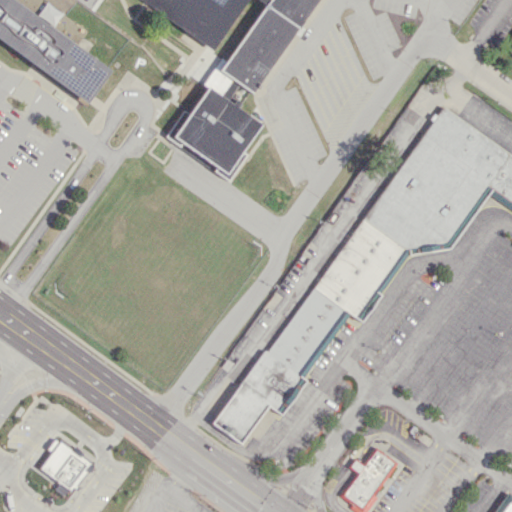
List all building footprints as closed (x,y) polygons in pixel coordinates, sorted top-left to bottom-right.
[(14,0),(0,0),(0,38),(85,101),(109,69),(14,0)] [(138,0),(213,48),(244,0),(255,0),(263,4),(265,0),(138,0)] [(165,136),(186,149),(185,150),(229,177),(244,153),(241,151),(259,122),(242,111),(313,0),(266,0),(221,72),(230,78),(219,94),(206,85),(188,113),(182,109),(165,136)] [(239,443),(211,422),(264,349),(267,352),(442,107),(511,157),(511,211),(486,193),(446,247),(408,253),(358,320),(347,313),(301,378),(304,379),(278,413),(266,404),(239,443)] [(60,442),(38,470),(57,485),(54,490),(65,499),(91,466),(60,442)] [(373,446),(396,462),(372,495),(375,497),(363,511),(355,511),(349,508),(351,504),(338,495),(355,472),(347,467),(354,457),(361,463),(373,446)] [(511,511),(511,500),(507,497),(496,511),(511,511)]
